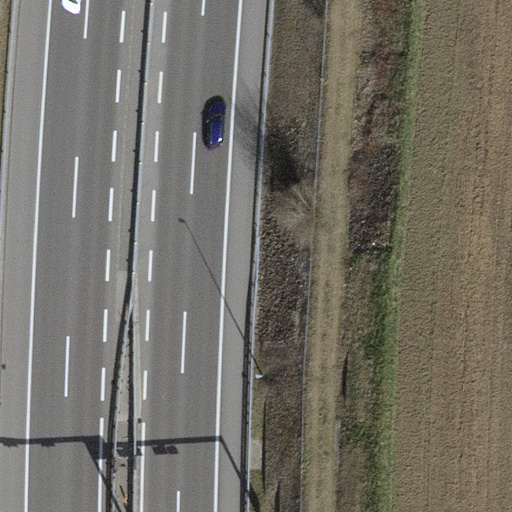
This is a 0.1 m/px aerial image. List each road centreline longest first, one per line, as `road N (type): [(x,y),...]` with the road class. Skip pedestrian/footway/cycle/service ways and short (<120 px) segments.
road 1 (track): [(340,511),(337,280),(365,0)]
road 2 (motorway): [(89,0),(62,511)]
road 3 (motorway): [(182,511),(185,290),(205,0)]
